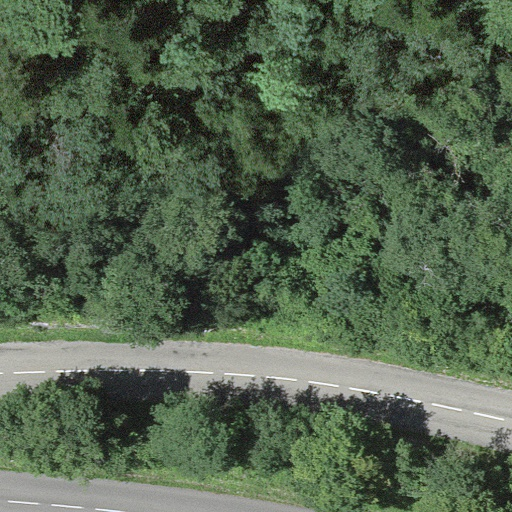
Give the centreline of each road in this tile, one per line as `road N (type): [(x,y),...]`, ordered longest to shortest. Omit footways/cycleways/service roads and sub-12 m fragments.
road 1 (tertiary): [(511,419),(257,373),(0,369)]
road 2 (secondary): [(131,511),(0,499)]
